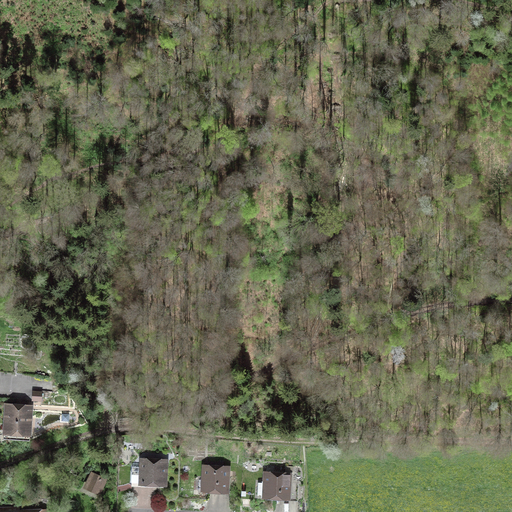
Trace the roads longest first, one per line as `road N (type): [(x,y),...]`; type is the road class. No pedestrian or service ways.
road 1 (track): [(511,447),(133,428),(0,465)]
road 2 (track): [(511,301),(422,306),(133,428)]
